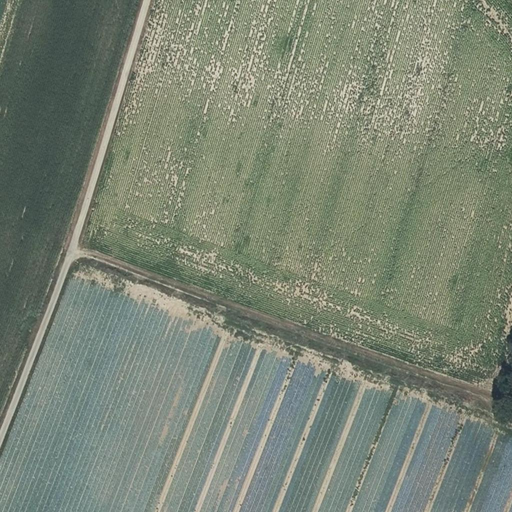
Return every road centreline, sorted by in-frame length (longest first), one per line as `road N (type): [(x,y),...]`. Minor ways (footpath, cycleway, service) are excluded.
road 1 (track): [(73,250),(511,406)]
road 2 (unclassified): [(0,435),(73,250),(147,0)]
